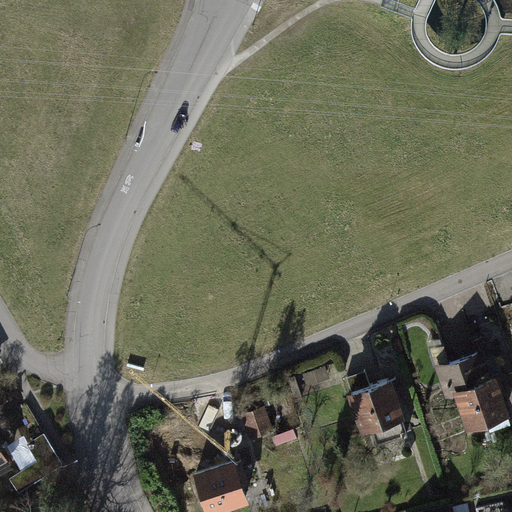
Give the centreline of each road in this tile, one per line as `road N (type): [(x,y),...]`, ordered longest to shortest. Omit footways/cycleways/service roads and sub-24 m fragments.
road 1 (residential): [(90,385),(131,396),(222,382),(511,263)]
road 2 (residential): [(222,0),(108,241),(96,284),(90,385)]
road 3 (residential): [(90,385),(126,511)]
road 4 (residential): [(90,385),(27,358),(0,313)]
